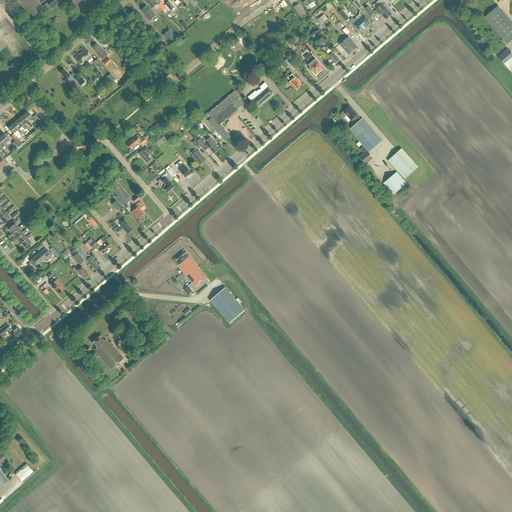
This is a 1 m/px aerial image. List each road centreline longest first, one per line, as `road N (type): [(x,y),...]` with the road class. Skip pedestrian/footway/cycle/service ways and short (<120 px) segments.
road 1 (tertiary): [(169,216),(423,0)]
road 2 (residential): [(0,179),(15,168),(25,178),(66,142),(22,89)]
road 3 (tertiary): [(54,314),(169,216)]
road 4 (residential): [(22,89),(126,0)]
road 5 (residential): [(169,83),(273,0)]
